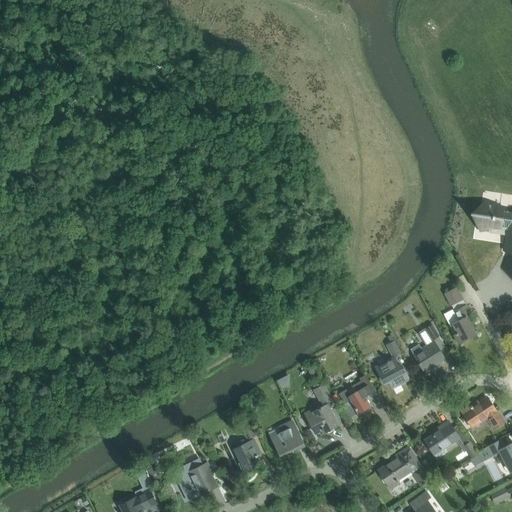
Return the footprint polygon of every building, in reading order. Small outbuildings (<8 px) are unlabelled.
[(484,204),(482,221),(492,222),(490,231),(504,233),(505,230),(509,231),(511,247),(511,256),(511,257),(509,257),(507,269),(511,270),(511,212),(507,212),(508,211),(507,211),(507,212),(498,210),(499,207),(500,208),(500,207),(484,204)] [(456,288),(447,292),(445,293),(451,305),(462,299),(456,288)] [(449,325),(453,324),(458,333),(454,335),(459,343),(476,334),(466,316),(470,314),(466,306),(455,311),(454,309),(443,314),(449,325)] [(432,324),(425,328),(432,340),(439,336),(432,324)] [(393,341),(387,345),(393,356),(400,352),(393,341)] [(412,349),(415,354),(414,354),(423,369),(436,361),(438,363),(445,359),(434,342),(422,350),(419,345),(412,349)] [(394,358),(376,367),(381,376),(385,374),(393,388),(409,379),(401,365),(398,366),(394,358)] [(308,371),(313,380),(320,376),(315,367),(308,371)] [(289,373),(278,378),(282,387),(289,384),(289,373)] [(338,394),(339,395),(344,404),(350,400),(358,414),(371,406),(365,397),(375,391),(370,382),(366,375),(360,378),(361,380),(344,391),(344,390),(338,394)] [(314,415),(307,419),(315,434),(322,430),(324,433),(339,425),(330,408),(335,405),(323,384),(322,385),(321,382),(314,386),(315,389),(314,389),(320,401),(323,407),(313,412),(314,415)] [(336,393),(332,396),(337,405),(341,403),(336,393)] [(462,412),(468,420),(471,425),(478,419),(480,422),(487,417),(494,428),(504,421),(498,411),(497,412),(487,398),(473,407),(472,405),(462,412)] [(238,463),(239,464),(243,473),(261,464),(257,456),(258,456),(257,455),(254,450),(258,448),(253,437),(256,436),(248,417),(242,420),(251,441),(235,449),(241,462),(238,463)] [(280,455),(286,452),(298,447),(293,438),(299,435),(295,426),(292,420),(280,426),(284,434),(273,439),(280,455)] [(440,430),(425,440),(434,455),(444,448),(456,440),(459,438),(448,421),(439,427),(440,430)] [(465,435),(459,438),(473,458),(478,455),(465,435)] [(487,447),(486,447),(491,457),(496,455),(495,453),(500,451),(511,472),(511,470),(511,443),(505,447),(501,439),(487,447)] [(422,466),(420,467),(419,466),(408,448),(395,456),(397,459),(379,471),(391,489),(400,483),(397,480),(411,471),(422,487),(432,481),(422,466)] [(473,458),(471,460),(475,466),(483,462),(479,454),(478,455),(473,458)] [(179,477),(186,490),(190,499),(212,489),(206,477),(213,474),(207,463),(179,477)] [(161,476),(155,464),(148,468),(154,480),(161,476)] [(138,497),(120,506),(123,511),(143,511),(142,510),(156,503),(152,495),(147,485),(135,491),(138,497)] [(504,487),(489,494),(494,505),(510,497),(511,500),(511,499),(511,489),(511,490),(506,493),(504,487)] [(426,493),(419,498),(411,504),(416,511),(435,511),(427,501),(430,499),(426,493)]
